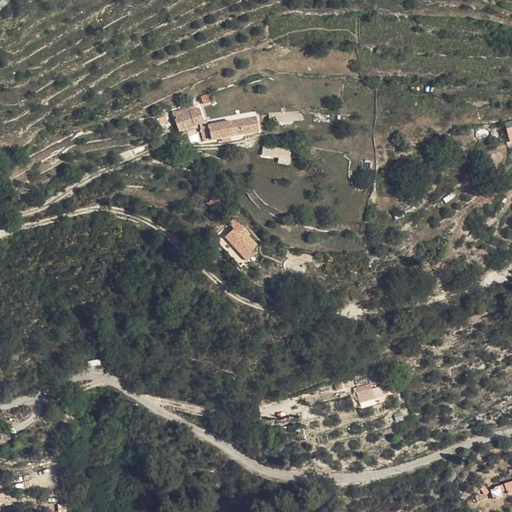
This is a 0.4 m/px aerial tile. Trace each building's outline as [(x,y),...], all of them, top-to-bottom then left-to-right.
[(217,111),(214,105),(206,109),(209,114),(217,111)] [(209,114),(206,109),(191,117),(193,122),(209,114)] [(228,123),(220,109),(217,111),(222,124),(228,123)] [(222,124),(217,111),(209,114),(215,127),(222,124)] [(278,112),(228,123),(222,124),(215,127),(217,136),(225,133),(227,143),(246,138),(260,134),(282,128),(278,112)] [(215,127),(209,114),(193,122),(199,134),(204,132),(215,127)] [(193,122),(188,125),(194,137),(199,134),(193,122)] [(217,136),(215,127),(204,132),(207,140),(217,136)] [(180,128),(171,133),(174,141),(183,136),(180,128)] [(511,130),(503,133),(507,147),(511,145),(511,130)] [(261,142),(260,134),(246,138),(247,144),(261,142)] [(291,145),(289,153),(297,154),(297,146),(291,145)] [(312,147),(304,147),(302,159),(311,160),(312,147)] [(206,193),(200,198),(205,204),(211,198),(206,193)] [(225,217),(220,222),(224,227),(216,234),(238,258),(245,251),(242,247),(246,243),(239,234),(240,233),(225,217)] [(500,287),(511,279),(511,267),(495,278),(500,287)] [(370,389),(355,393),(357,403),(373,399),(370,389)] [(490,488),(493,497),(506,494),(503,485),(490,488)]
